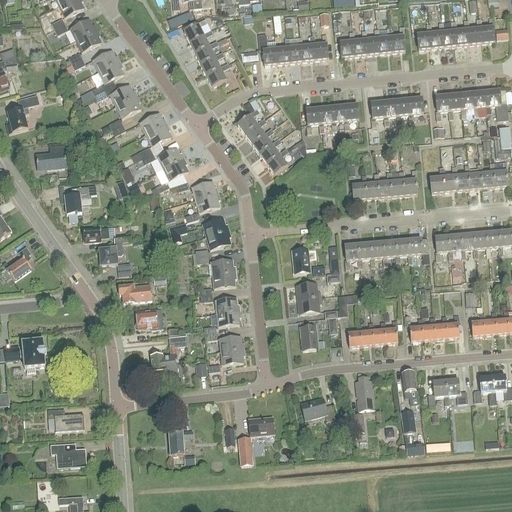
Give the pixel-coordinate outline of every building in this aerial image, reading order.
[(54,12),(58,10),(77,0),(50,0),(53,5),(51,6),(51,7),(52,11),(54,12)] [(80,0),(77,0),(58,10),(64,21),(84,12),(81,5),(82,4),(80,0)] [(191,3),(190,0),(177,0),(178,1),(172,2),(173,14),(179,13),(178,5),(188,4),(189,12),(194,12),(193,3),(191,3)] [(190,0),(191,3),(193,3),(201,2),(201,11),(212,10),(210,0),(190,0)] [(333,0),(334,10),(354,8),(352,0),(333,0)] [(308,3),(300,4),(301,12),(308,11),(308,3)] [(261,6),(252,7),(253,16),(262,15),(261,6)] [(168,23),(171,30),(193,22),(190,14),(168,23)] [(328,17),(319,18),(320,30),(329,29),(328,17)] [(212,18),(212,23),(215,24),(218,29),(223,26),(220,21),(219,19),(212,18)] [(253,19),(244,20),(244,27),(253,26),(253,19)] [(481,31),(480,32),(482,47),(494,46),(493,31),(494,31),(493,21),(488,22),(489,31),(481,31)] [(55,33),(66,27),(63,22),(52,27),(55,33)] [(94,28),(92,29),(89,22),(70,32),(76,44),(97,33),(94,28)] [(203,37),(200,30),(207,26),(205,22),(197,26),(198,28),(184,35),(189,46),(204,39),(203,37)] [(469,33),(468,33),(469,48),(482,47),(480,32),(481,31),(480,23),(476,23),(477,32),(469,33)] [(456,34),(455,34),(457,50),(469,48),(468,33),(469,33),(468,24),(463,24),(464,33),(456,34)] [(444,35),(443,35),(444,51),(457,50),(455,34),(456,34),(455,25),(451,25),(452,34),(444,35)] [(431,36),(430,37),(432,52),(444,51),(443,35),(444,35),(443,26),(438,27),(439,36),(431,36)] [(55,33),(58,39),(69,33),(66,27),(55,33)] [(427,37),(417,38),(418,53),(432,52),(430,37),(431,36),(430,28),(426,28),(427,37)] [(392,40),(391,41),(392,56),(405,55),(403,40),(404,40),(403,30),(399,31),(400,40),(392,40)] [(379,42),(378,42),(380,57),(392,56),(391,41),(392,40),(391,32),(386,32),(387,41),(379,42)] [(507,32),(495,33),(496,43),(508,42),(507,32)] [(97,33),(76,44),(82,56),(101,46),(98,40),(100,39),(97,33)] [(204,39),(189,46),(195,57),(210,50),(209,48),(205,41),(213,37),(211,33),(203,37),(204,39)] [(367,43),(366,43),(367,59),(380,57),(378,42),(379,42),(378,33),(374,33),(375,42),(367,43)] [(354,44),(353,44),(355,60),(367,59),(366,43),(367,43),(366,34),(361,35),(362,43),(354,44)] [(350,45),(340,46),(341,61),(355,60),(353,44),(354,44),(353,35),(349,36),(350,45)] [(266,38),(258,38),(260,54),(263,54),(264,69),(278,68),(276,52),(267,53),(266,38)] [(323,48),(315,48),(314,49),(315,64),(328,63),(326,48),(327,48),(326,38),(322,39),(323,48)] [(302,50),(301,50),(303,65),(315,64),(314,49),(315,48),(314,39),(309,40),(310,49),(302,50)] [(290,51),(289,51),(290,66),(303,65),(301,50),(302,50),(301,41),(297,41),(298,50),(290,51)] [(285,52),(276,52),(278,68),(290,66),(289,51),(290,51),(289,42),(284,43),(285,52)] [(210,50),(195,57),(201,69),(215,61),(214,60),(210,53),(218,49),(216,44),(209,48),(210,50)] [(0,56),(3,64),(16,60),(13,52),(0,56)] [(117,59),(115,60),(112,54),(92,64),(98,76),(120,65),(117,59)] [(83,62),(80,56),(69,61),(72,67),(83,62)] [(215,61),(201,69),(206,80),(221,72),(220,71),(216,64),(224,60),(222,56),(214,60),(215,61)] [(3,64),(0,65),(0,95),(9,92),(3,75),(18,73),(17,68),(18,67),(16,60),(3,64)] [(83,62),(72,67),(75,73),(86,68),(83,62)] [(120,65),(98,76),(104,87),(124,78),(121,72),(122,71),(120,65)] [(221,72),(206,80),(212,91),(226,84),(222,75),(230,71),(228,67),(220,71),(221,72)] [(77,85),(75,79),(69,82),(71,88),(77,85)] [(87,103),(95,99),(105,94),(102,88),(84,97),(87,103)] [(129,88),(110,98),(116,110),(137,99),(134,94),(133,95),(129,88)] [(61,89),(53,91),(55,99),(63,97),(61,89)] [(500,108),(499,93),(485,95),(486,110),(487,115),(491,114),(490,110),(495,110),(497,125),(505,124),(508,124),(506,108),(500,108)] [(105,94),(95,99),(98,105),(108,100),(105,94)] [(475,112),(473,112),(474,121),(478,120),(478,111),(486,110),(485,95),(473,96),(475,112)] [(462,113),(460,113),(461,122),(466,122),(465,113),(473,112),(475,112),(473,96),(461,97),(462,113)] [(453,114),(460,113),(462,113),(461,97),(448,99),(450,114),(448,114),(449,123),(453,123),(453,114)] [(8,137),(28,132),(25,119),(29,118),(27,111),(40,108),(37,99),(18,104),(20,113),(7,116),(10,128),(6,128),(8,137)] [(137,99),(116,110),(122,122),(141,112),(138,106),(140,105),(137,99)] [(440,115),(448,114),(450,114),(448,99),(435,100),(437,115),(435,115),(436,125),(441,124),(440,115)] [(422,101),(408,103),(410,118),(408,118),(409,127),(414,127),(413,118),(423,117),(422,101)] [(408,103),(396,104),(397,119),(396,120),(397,129),(401,128),(401,119),(408,118),(410,118),(408,103)] [(396,104),(383,105),(385,121),(383,121),(384,130),(389,129),(388,120),(396,120),(397,119),(396,104)] [(383,105),(371,106),(372,121),(371,122),(372,131),(376,131),(376,122),(383,121),(385,121),(383,105)] [(357,108),(343,109),(345,125),(344,125),(345,134),(349,133),(349,124),(359,123),(357,108)] [(80,113),(84,120),(90,117),(86,109),(80,113)] [(343,109),(331,110),(333,126),(331,126),(332,135),(337,135),(336,126),(344,125),(345,125),(343,109)] [(331,110),(319,112),(320,127),(319,127),(320,136),(324,136),(324,127),(331,126),(333,126),(331,110)] [(319,112),(306,113),(308,128),(306,128),(307,138),(312,137),(311,128),(319,127),(320,127),(319,112)] [(250,119),(237,128),(244,138),(257,128),(256,127),(252,122),(260,116),(257,113),(249,117),(250,119)] [(164,122),(163,123),(159,117),(140,127),(146,138),(167,127),(164,122)] [(123,128),(120,122),(109,127),(112,133),(123,128)] [(257,128),(244,138),(252,148),(265,138),(264,137),(259,131),(266,126),(264,122),(256,127),(257,128)] [(146,138),(152,150),(171,140),(168,134),(170,133),(167,127),(146,138)] [(116,140),(126,134),(123,128),(112,133),(116,140)] [(443,131),(433,132),(434,142),(444,141),(443,131)] [(265,138),(252,148),(259,158),(272,148),(271,147),(267,141),(274,136),(271,132),(264,137),(265,138)] [(272,148),(259,158),(267,168),(280,158),(279,157),(274,151),(281,146),(278,142),(271,147),(272,148)] [(65,149),(49,151),(50,157),(36,159),(37,174),(67,171),(65,149)] [(141,162),(152,156),(149,151),(139,156),(141,162)] [(181,157),(180,157),(177,151),(157,161),(163,173),(184,162),(181,157)] [(280,158),(267,168),(274,178),(276,177),(287,169),(281,161),(288,156),(286,152),(279,157),(280,158)] [(136,166),(142,163),(141,162),(139,156),(138,156),(131,159),(134,166),(136,166)] [(145,168),(155,162),(152,156),(141,162),(142,163),(144,167),(145,168)] [(184,162),(163,173),(169,185),(188,175),(185,168),(187,168),(184,162)] [(115,167),(118,173),(126,169),(123,163),(115,167)] [(495,176),(494,176),(495,191),(508,190),(506,175),(507,175),(506,166),(502,166),(503,175),(495,176)] [(494,176),(495,176),(494,167),(489,167),(489,168),(481,168),(482,177),(481,177),(482,192),(495,191),(494,176)] [(482,177),(481,168),(477,168),(477,177),(469,178),(468,178),(470,194),(482,192),(481,177),(482,177)] [(291,174),(287,169),(276,177),(279,182),(291,174)] [(457,179),(456,179),(457,195),(470,194),(468,178),(469,178),(469,169),(464,169),(465,178),(457,179)] [(444,180),(443,180),(445,196),(457,195),(456,179),(457,179),(456,170),(451,171),(452,179),(444,180)] [(121,174),(127,187),(134,183),(128,171),(121,174)] [(440,181),(430,182),(431,197),(445,196),(443,180),(444,180),(444,171),(439,172),(440,181)] [(404,184),(403,184),(404,199),(417,198),(416,183),(417,183),(416,174),(411,174),(412,183),(404,184)] [(403,184),(404,184),(403,175),(399,175),(399,176),(391,177),(391,181),(399,180),(400,184),(392,185),(390,185),(392,201),(404,199),(403,184)] [(391,181),(391,177),(391,176),(386,176),(387,185),(379,186),(378,186),(379,202),(392,201),(390,185),(392,185),(391,181)] [(375,187),(367,187),(365,187),(366,203),(379,202),(378,186),(379,186),(378,177),(374,178),(375,187)] [(365,187),(367,187),(366,178),(361,179),(362,188),(352,189),(353,204),(366,203),(365,187)] [(124,184),(114,188),(116,195),(126,192),(126,190),(124,184)] [(189,185),(177,189),(179,196),(191,192),(189,185)] [(216,191),(215,192),(213,185),(192,191),(195,204),(218,197),(216,191)] [(136,186),(127,191),(132,199),(141,194),(136,186)] [(82,216),(81,208),(91,207),(90,199),(97,198),(96,189),(76,191),(77,199),(65,200),(66,210),(67,210),(69,225),(78,224),(77,216),(82,216)] [(218,197),(195,204),(199,216),(220,210),(218,204),(220,203),(218,197)] [(150,202),(151,214),(160,213),(158,201),(150,202)] [(0,244),(11,237),(0,221),(0,218),(2,218),(0,215),(0,244)] [(188,226),(199,222),(198,216),(186,219),(188,226)] [(176,228),(174,221),(165,224),(167,230),(176,228)] [(206,241),(229,234),(227,228),(225,229),(223,222),(202,228),(206,241)] [(182,245),(180,238),(188,236),(185,226),(169,231),(173,248),(182,245)] [(101,245),(101,242),(109,242),(108,231),(100,232),(100,231),(82,233),(83,247),(101,245)] [(210,254),(231,247),(229,241),(231,240),(229,234),(206,241),(210,254)] [(511,239),(511,234),(498,235),(499,251),(498,251),(499,260),(504,259),(503,250),(511,249),(511,239)] [(498,235),(485,236),(487,252),(486,252),(487,261),(491,260),(490,251),(498,251),(499,251),(498,235)] [(485,236),(473,237),(474,253),(473,253),(474,262),(479,262),(478,253),(486,252),(487,252),(485,236)] [(473,237),(460,239),(462,254),(461,254),(461,263),(466,263),(465,254),(473,253),(474,253),(473,237)] [(131,238),(114,240),(115,247),(131,246),(131,238)] [(460,239),(448,240),(449,255),(448,255),(449,264),(453,264),(453,255),(461,254),(462,254),(460,239)] [(448,240),(435,241),(436,256),(435,256),(436,265),(441,265),(440,256),(448,255),(449,255),(448,240)] [(422,251),(421,242),(407,243),(409,259),(408,259),(409,268),(413,268),(412,259),(429,257),(428,251),(422,251)] [(407,243),(395,245),(396,260),(395,260),(396,269),(401,269),(400,260),(408,259),(409,259),(407,243)] [(395,245),(382,246),(384,261),(383,261),(384,270),(388,270),(387,261),(395,260),(396,260),(395,245)] [(382,246),(370,247),(371,262),(370,262),(371,271),(376,271),(375,262),(383,261),(384,261),(382,246)] [(117,268),(116,257),(121,257),(123,255),(122,247),(111,248),(112,252),(100,253),(100,260),(99,260),(100,269),(106,268),(106,270),(117,269),(118,280),(132,279),(131,267),(117,268)] [(370,247),(357,248),(359,263),(358,264),(358,269),(359,272),(363,272),(362,263),(370,262),(371,262),(370,247)] [(357,248),(345,249),(346,264),(345,264),(346,274),(351,273),(350,264),(358,264),(359,263),(357,248)] [(18,256),(22,263),(10,271),(6,265),(2,268),(7,274),(6,274),(14,285),(31,273),(25,264),(31,257),(26,250),(18,256)] [(208,253),(196,254),(197,261),(208,260),(209,260),(208,253)] [(294,277),(309,276),(307,253),(292,254),(294,277)] [(208,260),(197,261),(197,268),(210,266),(209,260),(208,260)] [(331,279),(339,278),(337,262),(329,263),(331,279)] [(235,270),(233,270),(232,263),(211,266),(212,279),(236,276),(235,270)] [(317,268),(317,277),(330,276),(329,267),(317,268)] [(236,276),(212,279),(214,292),(235,290),(234,283),(236,282),(236,276)] [(339,278),(331,279),(326,279),(327,286),(340,285),(339,278)] [(297,303),(320,301),(319,295),(317,295),(316,287),(296,289),(297,297),(296,297),(297,303)] [(134,290),(134,288),(119,290),(120,299),(123,298),(124,307),(151,304),(150,288),(134,290)] [(212,291),(200,293),(201,299),(213,298),(212,291)] [(213,298),(201,299),(201,306),(214,305),(213,298)] [(345,300),(338,301),(339,315),(346,315),(345,300)] [(320,301),(297,303),(297,310),(299,310),(299,318),(319,316),(318,307),(321,307),(320,301)] [(216,317),(240,314),(239,308),(237,308),(237,302),(215,304),(216,317)] [(428,311),(421,312),(421,321),(429,320),(428,311)] [(151,334),(163,333),(161,314),(136,317),(138,334),(151,332),(151,334)] [(239,321),(241,321),(240,314),(216,317),(218,330),(239,328),(239,321)] [(325,322),(328,322),(336,321),(337,321),(336,314),(324,315),(325,322)] [(507,323),(509,323),(508,315),(503,315),(504,324),(497,324),(496,324),(497,338),(509,337),(507,323)] [(492,325),(485,325),(484,325),(485,339),(497,338),(496,324),(497,324),(496,316),(491,316),(492,325)] [(480,326),(471,326),(472,340),(485,339),(484,325),(485,325),(484,318),(479,318),(480,326)] [(447,329),(446,329),(447,343),(459,342),(458,328),(459,328),(458,319),(454,319),(455,328),(447,329)] [(435,330),(434,330),(435,344),(447,343),(446,329),(447,329),(446,320),(442,320),(443,329),(435,330)] [(336,321),(328,322),(329,338),(337,337),(336,321)] [(423,331),(422,331),(423,345),(435,344),(434,330),(435,330),(435,321),(430,321),(431,330),(423,331)] [(419,331),(409,332),(410,346),(423,345),(422,331),(423,331),(423,322),(418,322),(419,331)] [(386,334),(384,334),(385,348),(398,347),(396,334),(398,333),(397,324),(392,325),(393,333),(386,334)] [(374,335),(372,335),(374,349),(385,348),(384,334),(386,334),(385,325),(380,326),(381,334),(374,335)] [(362,336),(360,336),(362,350),(374,349),(372,335),(374,335),(373,326),(368,327),(369,335),(362,336)] [(357,336),(347,337),(349,351),(362,350),(360,336),(362,336),(361,328),(357,328),(357,336)] [(318,353),(315,329),(300,331),(302,354),(318,353)] [(177,368),(177,367),(176,351),(187,350),(186,339),(169,341),(170,359),(162,360),(162,359),(151,360),(152,369),(163,368),(163,366),(166,366),(166,369),(169,368),(169,369),(177,368)] [(221,355),(244,353),(244,347),(242,347),(241,340),(219,342),(221,355)] [(19,351),(4,352),(5,365),(20,364),(20,359),(23,359),(24,372),(46,370),(44,343),(21,345),(22,353),(19,353),(19,351)] [(244,366),(243,359),(245,359),(244,353),(221,355),(222,368),(244,366)] [(184,367),(177,368),(169,369),(169,368),(166,369),(166,366),(163,366),(163,368),(152,369),(152,373),(148,373),(149,384),(158,383),(158,384),(167,383),(166,377),(178,376),(179,379),(185,378),(184,367)] [(197,380),(208,379),(206,366),(195,368),(197,380)] [(208,376),(220,375),(220,368),(207,369),(208,376)] [(409,402),(418,401),(414,374),(412,374),(410,373),(408,374),(406,375),(401,376),(404,398),(409,397),(409,402)] [(504,402),(511,401),(511,389),(507,390),(506,377),(493,378),(494,394),(496,394),(503,393),(504,402)] [(494,394),(493,378),(480,379),(481,392),(475,392),(476,404),(483,404),(482,395),(488,395),(489,407),(497,406),(496,394),(494,394)] [(369,383),(368,380),(358,381),(358,384),(354,384),(357,408),(358,415),(374,413),(373,406),(371,383),(369,383)] [(458,406),(467,405),(466,392),(460,393),(459,380),(447,382),(448,398),(450,398),(457,397),(458,406)] [(450,406),(450,398),(448,398),(447,382),(434,383),(435,396),(428,396),(429,408),(436,408),(435,399),(444,398),(445,407),(450,406)] [(326,423),(336,421),(332,406),(326,407),(324,398),(301,405),(305,421),(324,416),(326,423)] [(0,401),(0,410),(9,410),(8,401),(0,401)] [(55,435),(84,434),(83,417),(65,418),(64,412),(47,413),(48,422),(54,422),(55,435)] [(405,436),(416,435),(413,415),(402,416),(405,436)] [(365,435),(363,417),(353,419),(350,420),(351,428),(353,427),(355,437),(365,435)] [(251,437),(274,435),(273,418),(249,420),(251,437)] [(233,431),(224,432),(226,450),(235,449),(233,431)] [(183,440),(193,439),(193,433),(181,434),(169,435),(171,458),(185,457),(183,440)] [(251,441),(238,442),(240,469),(253,468),(251,441)] [(423,446),(405,447),(406,458),(424,456),(423,446)] [(86,470),(85,452),(76,453),(75,447),(50,449),(51,458),(56,458),(57,472),(86,470)] [(83,500),(58,502),(59,508),(69,508),(69,511),(77,511),(77,507),(83,507),(83,500)]
